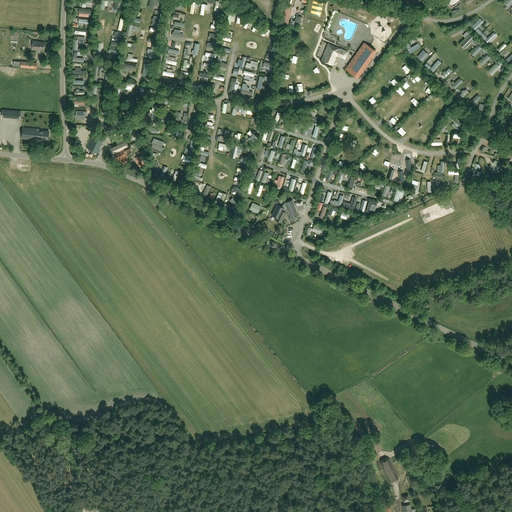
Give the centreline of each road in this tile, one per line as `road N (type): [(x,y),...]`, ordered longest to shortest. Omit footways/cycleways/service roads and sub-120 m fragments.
road 1 (unclassified): [(511,363),(107,166),(67,159)]
road 2 (track): [(0,347),(105,498)]
road 3 (unclassified): [(67,159),(64,0)]
